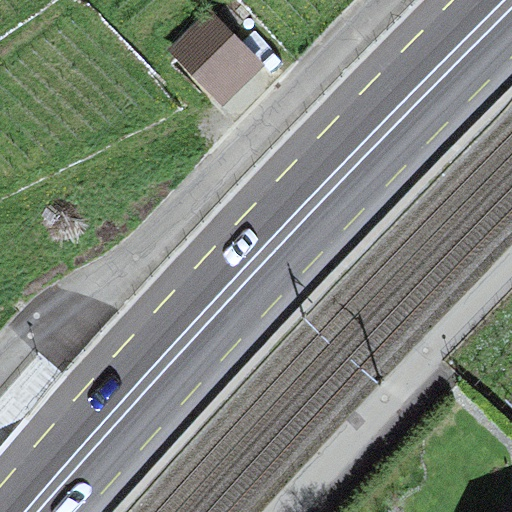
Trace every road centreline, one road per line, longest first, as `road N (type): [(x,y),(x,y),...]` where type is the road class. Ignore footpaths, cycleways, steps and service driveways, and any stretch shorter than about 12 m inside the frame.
road 1 (primary): [(501,0),(20,511)]
road 2 (track): [(355,0),(0,372)]
road 3 (residential): [(310,511),(511,295)]
